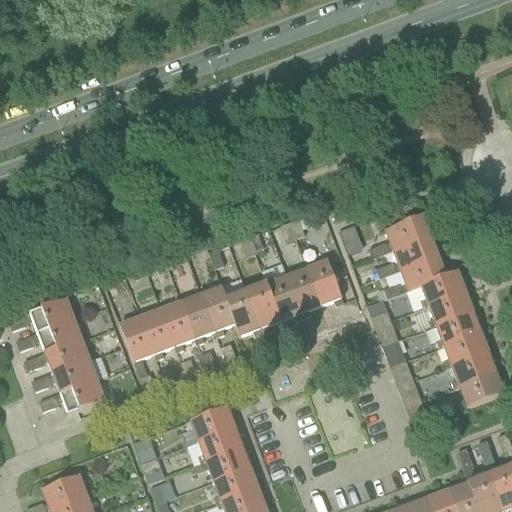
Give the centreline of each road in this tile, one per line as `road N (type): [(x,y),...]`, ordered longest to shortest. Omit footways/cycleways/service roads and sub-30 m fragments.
road 1 (secondary): [(0,185),(492,0)]
road 2 (secondary): [(384,0),(0,141)]
road 3 (residential): [(303,493),(404,454),(363,348)]
road 4 (residential): [(4,510),(11,470),(47,456),(27,400)]
